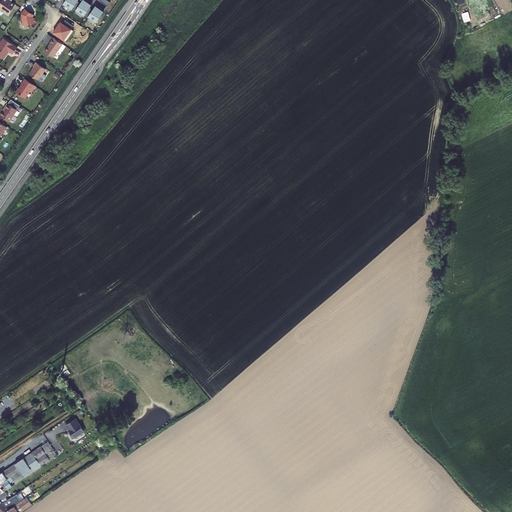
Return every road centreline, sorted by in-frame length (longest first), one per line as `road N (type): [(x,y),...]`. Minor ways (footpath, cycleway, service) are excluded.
road 1 (primary): [(83,82),(0,201)]
road 2 (track): [(0,465),(85,404),(72,377)]
